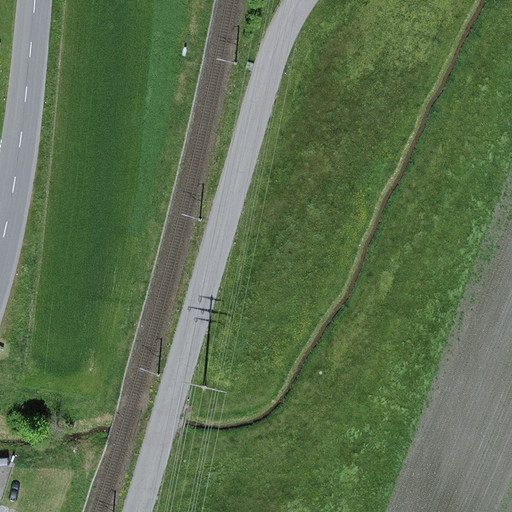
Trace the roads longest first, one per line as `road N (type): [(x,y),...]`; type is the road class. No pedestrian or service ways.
road 1 (unclassified): [(137,511),(262,92),(302,0)]
road 2 (primary): [(34,0),(0,249)]
